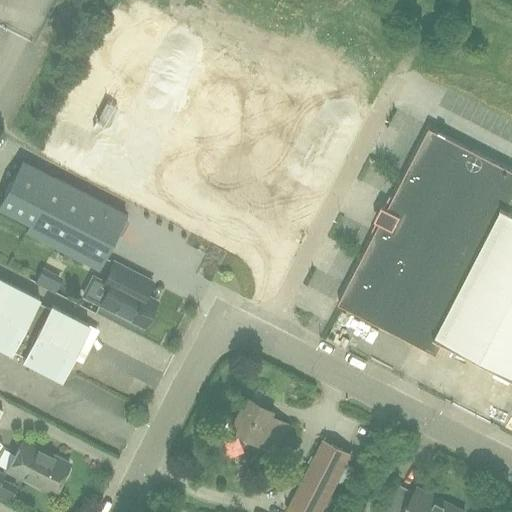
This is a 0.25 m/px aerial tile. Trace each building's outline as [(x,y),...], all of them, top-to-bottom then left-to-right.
[(184,0),(119,0),(48,140),(107,170),(193,4),(184,0)] [(255,25),(168,194),(254,238),(341,69),(255,25)] [(486,140),(499,117),(490,112),(477,134),(486,140)] [(511,211),(510,211),(511,206),(511,169),(429,127),(393,197),(390,196),(381,213),(511,281),(511,211)] [(98,268),(126,214),(23,160),(0,203),(0,206),(30,222),(26,231),(98,268)] [(511,281),(381,213),(372,231),(375,233),(338,303),(436,354),(442,341),(511,377),(511,281)] [(145,295),(151,281),(141,277),(114,263),(107,276),(101,287),(93,290),(89,298),(100,303),(144,326),(156,301),(145,295)] [(59,379),(88,323),(51,304),(50,308),(37,301),(39,298),(0,277),(0,348),(10,354),(12,350),(24,357),(23,360),(59,379)] [(248,399),(232,430),(266,447),(279,422),(269,416),(272,411),(248,399)] [(60,480),(67,466),(69,463),(34,444),(22,438),(6,469),(18,475),(53,494),(60,480)] [(323,439),(287,509),(292,511),(321,511),(351,453),(323,439)] [(417,487),(414,493),(398,484),(383,511),(464,511),(465,511),(417,487)]
